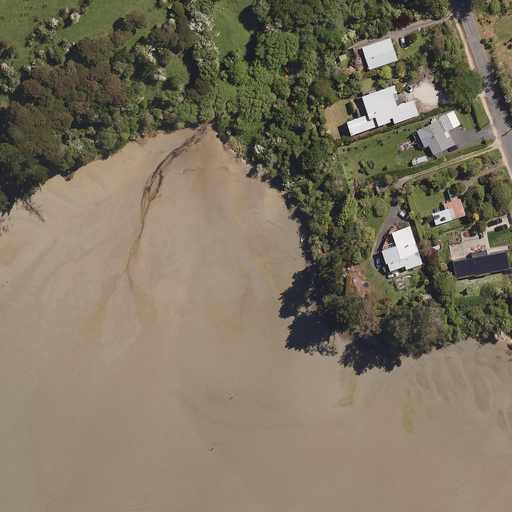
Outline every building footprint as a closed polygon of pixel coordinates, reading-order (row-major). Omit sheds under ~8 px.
[(396,60),(388,38),(360,47),(367,70),(396,60)] [(396,93),(393,85),(359,97),(365,115),(344,122),(349,135),(391,121),(392,124),(418,115),(413,100),(395,106),(391,94),(396,93)] [(459,125),(452,111),(439,117),(445,131),(459,125)] [(436,119),(414,131),(416,134),(412,135),(419,149),(427,145),(432,155),(453,144),(446,132),(443,133),(436,119)] [(408,140),(401,144),(404,150),(412,147),(408,140)] [(464,215),(458,198),(432,207),(434,212),(430,213),(434,225),(464,215)] [(421,264),(408,227),(389,233),(393,246),(379,251),(386,272),(403,266),(404,270),(421,264)] [(484,245),(450,249),(454,278),(488,274),(488,272),(508,269),(505,250),(510,249),(510,244),(485,247),(484,245)]
